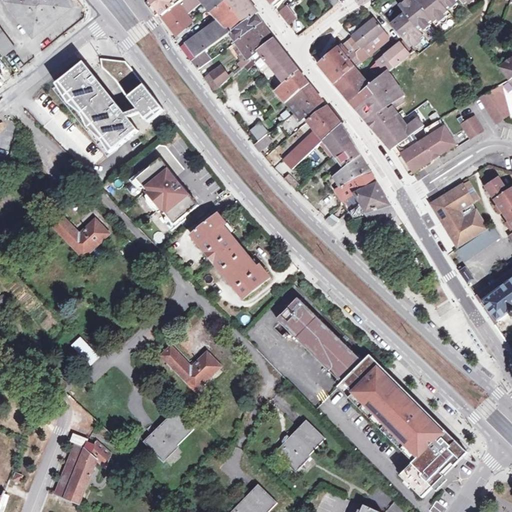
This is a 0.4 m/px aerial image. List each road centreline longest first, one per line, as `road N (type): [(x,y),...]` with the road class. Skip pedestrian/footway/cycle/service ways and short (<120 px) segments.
road 1 (secondary): [(106,20),(255,203),(502,448)]
road 2 (secondary): [(511,410),(281,196),(134,0)]
road 3 (residential): [(407,197),(298,47),(358,0)]
road 4 (unclassified): [(511,370),(407,197)]
road 5 (unknown): [(97,148),(0,17)]
road 6 (tertiary): [(0,107),(106,20)]
road 7 (residential): [(511,150),(490,145),(407,197)]
